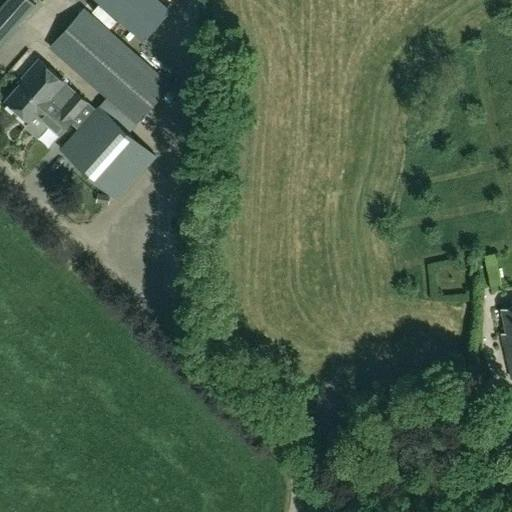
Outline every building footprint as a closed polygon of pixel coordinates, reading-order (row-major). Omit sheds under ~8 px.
[(31,0),(5,0),(0,6),(0,47),(37,5),(31,0)] [(94,0),(143,42),(171,11),(158,0),(94,0)] [(196,0),(205,13),(224,0),(223,0),(196,0)] [(158,158),(129,133),(172,87),(85,10),(49,50),(107,100),(100,107),(99,107),(60,151),(118,202),(158,158)] [(30,123),(37,116),(60,137),(89,105),(76,93),(61,109),(53,102),(67,87),(39,61),(18,84),(20,86),(6,102),(30,123)] [(197,98),(174,113),(184,128),(207,113),(197,98)] [(174,183),(176,260),(198,260),(196,183),(174,183)] [(511,379),(511,306),(502,308),(507,332),(503,333),(511,379)]
